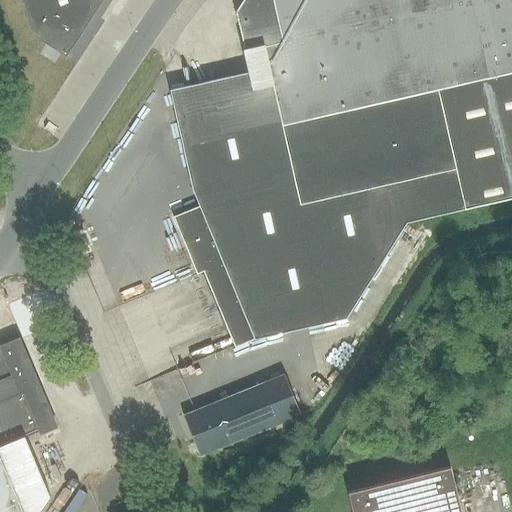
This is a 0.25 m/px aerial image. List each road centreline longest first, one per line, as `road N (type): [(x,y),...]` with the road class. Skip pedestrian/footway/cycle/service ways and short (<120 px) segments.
road 1 (unclassified): [(148,511),(22,214)]
road 2 (unclassified): [(22,214),(167,0)]
